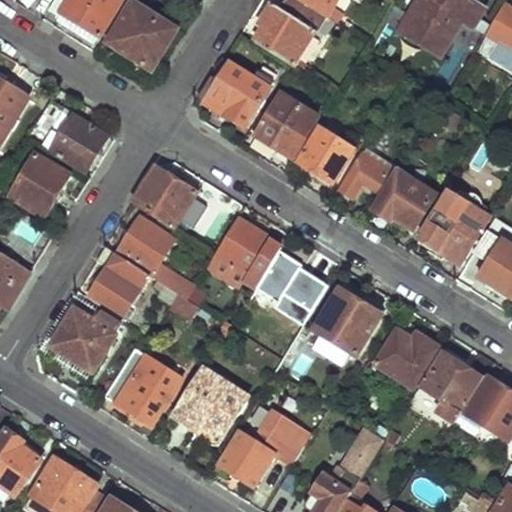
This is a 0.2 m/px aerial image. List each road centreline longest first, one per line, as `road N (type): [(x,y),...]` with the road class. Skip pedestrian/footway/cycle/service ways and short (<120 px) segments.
road 1 (residential): [(156,124),(511,342)]
road 2 (residential): [(0,368),(156,124)]
road 3 (residential): [(0,374),(218,511)]
road 4 (residential): [(0,23),(156,124)]
road 5 (residential): [(156,124),(233,0)]
